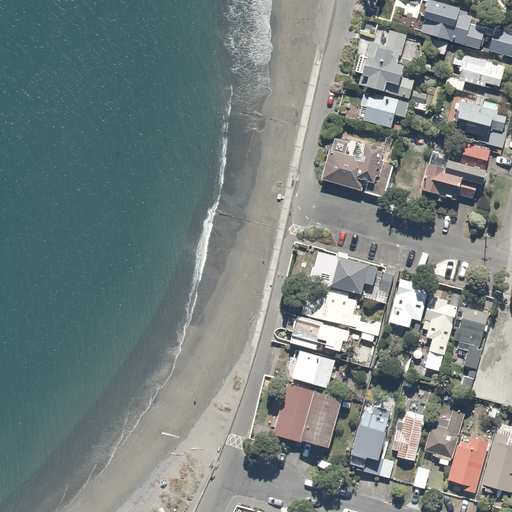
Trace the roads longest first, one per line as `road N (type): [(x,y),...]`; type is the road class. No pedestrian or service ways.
road 1 (residential): [(231,466),(300,202)]
road 2 (residential): [(508,256),(300,202)]
road 3 (residential): [(300,202),(346,0)]
road 4 (residential): [(393,511),(231,466)]
